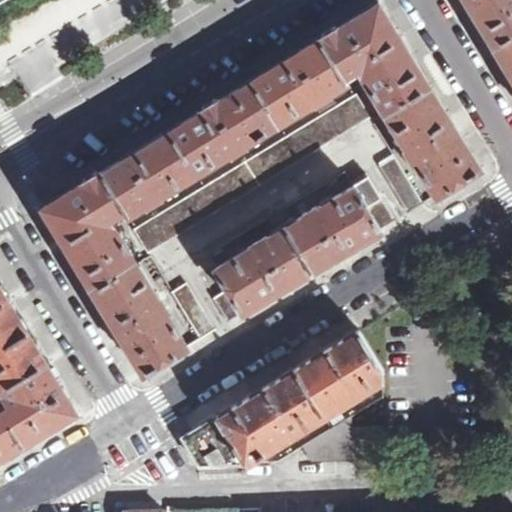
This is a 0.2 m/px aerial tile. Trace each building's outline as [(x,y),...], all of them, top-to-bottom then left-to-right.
[(511,75),(511,0),(465,0),(473,11),(511,75)] [(437,195),(481,168),(459,131),(402,38),(380,1),(290,56),(216,100),(132,151),(42,206),(65,244),(92,288),(135,261),(108,217),(122,208),(125,215),(144,203),(146,205),(163,195),(161,192),(231,150),(232,151),(249,142),(247,140),(313,100),(314,102),(331,92),(330,90),(350,78),(348,74),(357,68),(362,76),(364,75),(407,145),(405,146),(414,161),(415,160),(437,195)] [(370,114),(357,91),(338,103),(321,113),(133,228),(147,250),(370,114)] [(338,103),(335,97),(318,108),(321,113),(338,103)] [(395,154),(379,163),(409,212),(424,203),(395,154)] [(381,196),(366,171),(349,182),(351,185),(364,206),(381,196)] [(379,230),(364,206),(351,185),(316,207),(315,206),(300,215),(301,216),(283,227),(311,272),(337,256),(379,230)] [(396,220),(381,196),(364,206),(379,230),(396,220)] [(282,207),(274,213),(279,222),(288,216),(282,207)] [(265,218),(271,227),(279,222),(274,213),(265,218)] [(228,287),(244,312),(283,289),(311,272),(283,227),(267,236),(267,235),(249,245),(250,246),(216,267),(225,282),(228,287)] [(188,347),(166,311),(168,309),(158,292),(155,294),(135,261),(92,288),(122,336),(144,373),(188,347)] [(0,385),(10,402),(0,406),(0,460),(39,437),(80,412),(0,279),(0,385)] [(171,289),(201,338),(214,331),(215,330),(185,280),(171,289)] [(230,321),(244,312),(228,287),(214,295),(230,321)] [(324,416),(384,379),(385,379),(384,370),(360,329),(324,351),(312,358),(262,388),(252,395),(217,415),(246,463),(324,416)] [(200,465),(246,463),(217,415),(191,431),(183,437),(200,465)] [(313,461),(337,460),(351,459),(352,459),(352,427),(352,425),(353,416),(332,429),(304,447),(312,459),(313,461)] [(385,426),(367,427),(368,459),(369,459),(383,458),(384,458),(385,426)] [(352,459),(353,459),(367,459),(368,459),(367,427),(352,427),(352,459)]
